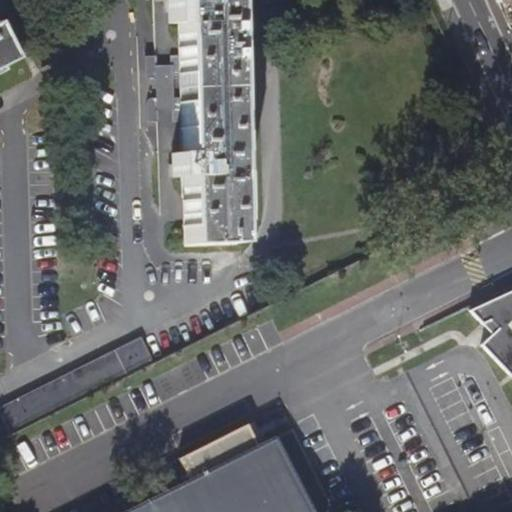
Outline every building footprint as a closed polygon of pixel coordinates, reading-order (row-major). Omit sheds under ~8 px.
[(234,0),(165,0),(166,22),(178,22),(181,152),(169,153),(170,176),(182,175),(184,244),(242,243),(234,0)] [(511,0),(496,0),(509,29),(511,27),(511,0)] [(0,78),(19,69),(0,31),(0,78)] [(511,286),(464,309),(489,334),(478,345),(511,379),(511,286)] [(136,338),(0,405),(0,437),(149,364),(136,338)] [(307,511),(271,438),(256,447),(244,425),(177,457),(188,479),(122,511),(307,511)]
